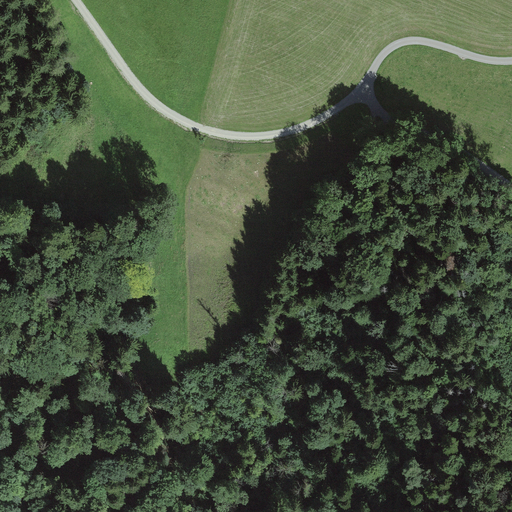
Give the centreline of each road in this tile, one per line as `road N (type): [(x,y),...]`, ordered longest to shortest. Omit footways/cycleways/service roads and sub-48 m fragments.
road 1 (track): [(511,63),(409,41),(389,48),(337,121),(286,141),(236,147),(192,134),(77,0)]
road 2 (track): [(360,92),(511,187)]
